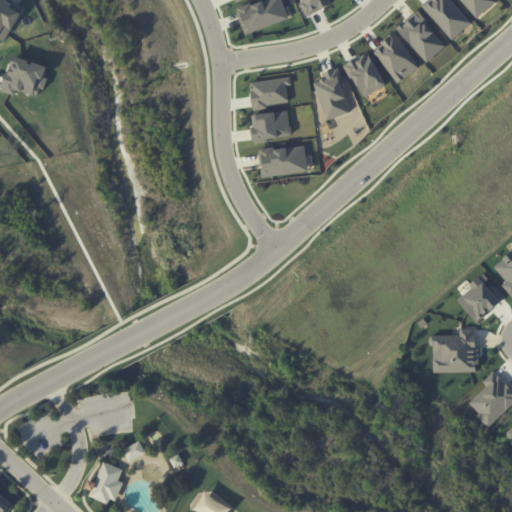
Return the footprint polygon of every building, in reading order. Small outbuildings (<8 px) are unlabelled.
[(289,19),(282,0),(264,0),(237,9),(245,34),(289,19)] [(453,39),(471,22),(451,0),(429,0),(423,6),(453,39)] [(426,63),(446,46),(417,10),(397,27),(426,63)] [(420,66),(395,33),(373,50),(399,83),(420,66)] [(361,97),(385,87),(371,52),(346,63),(361,97)] [(326,120),(351,112),(337,68),(322,73),(325,79),(315,82),(326,120)] [(289,104),(287,85),(292,85),(291,77),(251,82),(253,108),(289,104)] [(251,115),(254,141),(292,137),(289,110),(251,115)] [(308,171),(306,145),(259,150),(262,176),(308,171)] [(511,251),(494,265),(505,281),(502,283),(511,296),(511,251)] [(457,299),(478,322),(505,297),(494,285),(492,287),(482,276),(457,299)] [(433,373),(478,372),(477,329),(460,329),(460,335),(433,336),(433,373)] [(490,426),(511,404),(511,389),(494,371),(484,381),(487,385),(468,403),(490,426)] [(146,453),(140,441),(124,449),(130,461),(146,453)] [(122,482),(119,480),(123,469),(104,461),(96,482),(90,480),(85,492),(113,504),(122,482)] [(0,511),(3,511),(12,505),(0,492),(0,511)]
